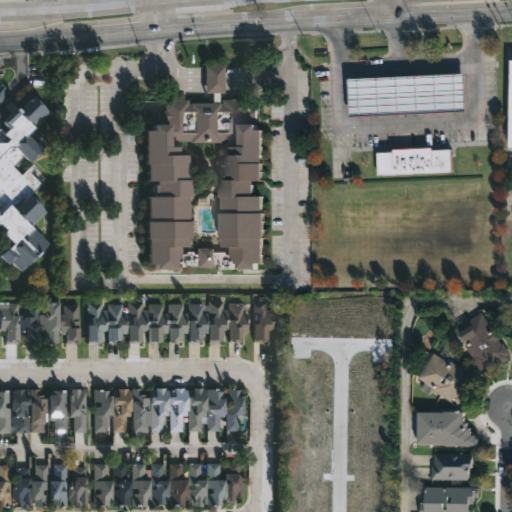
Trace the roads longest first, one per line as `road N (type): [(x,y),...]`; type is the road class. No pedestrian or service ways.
road 1 (residential): [(230,374),(0,371)]
road 2 (secondary): [(164,32),(321,22)]
road 3 (residential): [(260,511),(263,399),(252,381),(230,374)]
road 4 (secondary): [(162,1),(20,11)]
